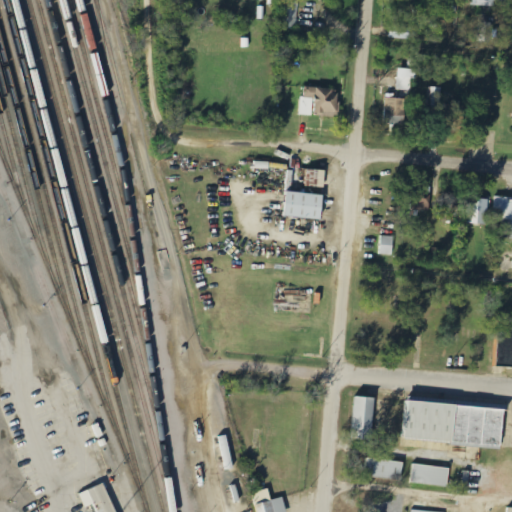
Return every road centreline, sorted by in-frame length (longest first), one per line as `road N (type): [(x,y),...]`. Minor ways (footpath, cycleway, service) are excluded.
road 1 (residential): [(326,511),(343,375),(367,0)]
road 2 (residential): [(511,174),(169,139)]
road 3 (residential): [(511,390),(249,360)]
road 4 (residential): [(169,139),(147,60),(150,0)]
